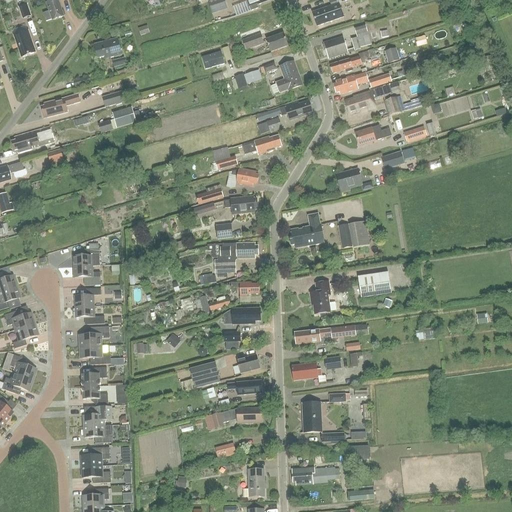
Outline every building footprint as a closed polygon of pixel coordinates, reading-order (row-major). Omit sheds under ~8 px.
[(24,19),(32,16),(28,4),(28,5),(25,0),(20,2),(21,7),(20,7),(24,19)] [(43,14),(44,16),(46,22),(52,20),(53,21),(65,17),(58,0),(47,4),(49,12),(43,14)] [(212,15),(227,10),(224,0),(217,0),(208,3),(212,15)] [(269,2),(268,0),(246,0),(250,9),(269,2)] [(328,0),(331,7),(313,14),(317,27),(344,18),(339,5),(352,0),(328,0)] [(365,27),(355,30),(357,39),(352,40),(355,52),(361,50),(360,49),(371,46),(365,27)] [(22,59),(36,54),(29,32),(14,37),(22,59)] [(262,35),(243,41),(246,51),(265,45),(262,35)] [(284,35),(267,41),(271,53),(289,47),(284,35)] [(348,54),(343,38),(324,44),(329,60),(348,54)] [(106,60),(122,56),(118,40),(95,46),(98,59),(106,57),(106,60)] [(400,61),(396,49),(386,52),(390,64),(400,61)] [(205,70),(225,64),(221,52),(202,58),(205,70)] [(353,69),(362,66),(360,58),(350,61),(350,60),(331,66),(331,67),(331,69),(332,72),(333,73),(334,75),(346,71),(347,74),(354,72),(353,69)] [(125,59),(113,62),(114,68),(127,65),(125,59)] [(265,73),(277,69),(275,63),(263,67),(265,73)] [(280,93),(280,94),(303,86),(295,63),(280,68),(285,81),(276,84),(277,86),(271,88),(274,95),(280,93)] [(422,64),(413,67),(416,74),(425,70),(422,64)] [(400,79),(412,75),(410,67),(402,70),(403,73),(398,74),(400,79)] [(118,77),(133,72),(132,68),(117,73),(118,77)] [(366,74),(355,77),(355,76),(336,82),(337,85),(334,85),(336,94),(339,93),(340,96),(359,90),(358,86),(369,83),(366,74)] [(235,78),(238,90),(247,87),(243,75),(235,78)] [(390,75),(370,81),(372,89),(392,82),(390,75)] [(360,113),(376,109),(374,102),(391,97),(388,87),(371,92),(371,93),(354,98),(355,100),(346,103),(350,115),(360,112),(360,113)] [(481,92),(434,105),(438,117),(485,104),(481,92)] [(122,94),(103,99),(106,108),(106,109),(125,103),(122,94)] [(81,104),(78,95),(44,105),(45,107),(41,108),(44,119),(68,113),(66,108),(81,104)] [(385,102),(390,117),(403,113),(399,98),(385,102)] [(424,99),(411,103),(412,104),(413,109),(414,110),(426,107),(424,99)] [(300,105),(299,103),(280,110),(265,115),(266,120),(282,115),(283,117),(287,116),(289,122),(313,114),(309,102),(300,105)] [(411,103),(403,106),(405,112),(413,110),(413,109),(411,103)] [(483,107),(473,111),(476,119),(486,116),(483,107)] [(132,109),(113,114),(117,129),(136,124),(132,109)] [(505,109),(495,112),(497,117),(506,114),(505,109)] [(88,116),(80,119),(83,128),(91,125),(88,116)] [(257,127),(260,136),(270,133),(270,134),(282,130),(278,119),(266,123),(267,124),(257,127)] [(102,134),(114,131),(111,121),(99,125),(102,134)] [(433,124),(427,126),(431,137),(437,135),(433,124)] [(382,132),(380,126),(355,134),(359,147),(392,136),(390,129),(382,132)] [(424,128),(404,135),(407,144),(427,138),(424,128)] [(16,142),(12,143),(15,151),(18,151),(19,154),(41,147),(54,144),(50,129),(37,132),(15,139),(16,142)] [(58,147),(73,143),(69,130),(54,134),(58,147)] [(269,137),(242,145),(243,148),(245,156),(258,152),(259,156),(276,151),(275,149),(282,147),(278,137),(278,136),(269,139),(269,137)] [(61,150),(47,154),(50,164),(64,160),(61,150)] [(214,156),(218,171),(238,165),(235,157),(226,160),(224,153),(214,156)] [(401,153),(382,159),(386,171),(404,165),(401,153)] [(0,183),(12,180),(10,175),(13,174),(24,171),(21,163),(8,167),(0,169),(0,183)] [(24,171),(13,174),(14,178),(16,179),(26,176),(27,174),(26,170),(24,171)] [(233,173),(232,176),(238,177),(237,184),(253,188),(254,185),(257,185),(259,177),(256,176),(257,174),(241,170),(233,173)] [(358,171),(337,176),(342,194),(351,191),(350,189),(362,186),(358,171)] [(208,194),(197,197),(199,206),(225,199),(222,190),(208,194)] [(10,204),(7,194),(0,195),(0,205),(2,214),(23,208),(21,201),(10,204)] [(231,200),(231,202),(225,202),(226,209),(232,208),(233,216),(256,214),(255,211),(258,211),(257,200),(255,200),(254,198),(231,200)] [(193,211),(192,211),(193,213),(194,216),(197,215),(202,214),(207,212),(215,210),(214,205),(205,207),(201,209),(197,210),(193,211)] [(295,246),(296,249),(325,244),(321,225),(320,225),(318,214),(308,216),(310,227),(292,230),(292,234),(289,235),(292,246),(295,246)] [(354,249),(370,246),(366,222),(350,225),(354,249)] [(349,225),(338,227),(339,235),(350,233),(349,225)] [(231,226),(216,227),(218,241),(233,239),(231,226)] [(184,242),(176,244),(178,251),(186,249),(184,242)] [(255,247),(255,244),(223,246),(223,249),(221,249),(221,262),(215,262),(216,275),(218,275),(226,275),(232,275),(232,262),(238,261),(237,260),(256,260),(256,256),(259,256),(259,247),(255,247)] [(98,267),(98,256),(100,256),(99,249),(87,250),(87,256),(73,257),(74,268),(93,267),(98,267)] [(74,268),(74,279),(101,278),(100,273),(93,273),(93,267),(74,268)] [(390,273),(359,278),(363,299),(394,294),(390,273)] [(0,280),(0,292),(17,287),(13,276),(0,280)] [(215,276),(207,278),(208,285),(216,283),(215,276)] [(331,296),(329,283),(316,285),(317,293),(310,294),(311,303),(313,303),(315,316),(331,313),(328,296),(331,296)] [(231,284),(231,289),(240,289),(240,298),(248,298),(248,296),(260,295),(260,285),(252,285),(252,284),(240,284),(231,284)] [(0,311),(9,308),(7,303),(20,298),(17,287),(0,292),(0,302),(1,304),(0,304),(0,311)] [(75,308),(95,307),(94,296),(101,296),(101,289),(89,290),(89,296),(75,297),(75,308)] [(232,307),(230,300),(210,305),(208,297),(201,299),(205,314),(232,307)] [(386,299),(383,307),(389,309),(392,301),(386,299)] [(75,308),(76,319),(90,318),(90,324),(103,324),(102,318),(95,318),(95,307),(75,308)] [(261,323),(261,310),(233,310),(233,326),(252,326),(252,323),(261,323)] [(184,311),(177,312),(179,322),(180,322),(180,324),(185,323),(185,320),(186,320),(184,311)] [(15,331),(35,325),(31,314),(18,318),(16,312),(4,316),(6,322),(11,320),(15,331)] [(487,316),(478,317),(479,325),(488,324),(487,316)] [(14,350),(27,346),(25,340),(38,336),(35,325),(15,331),(18,342),(13,344),(14,350)] [(360,327),(295,334),(296,346),(315,344),(315,346),(337,344),(337,339),(361,336),(360,327)] [(101,339),(110,339),(109,328),(94,328),(94,335),(80,336),(81,348),(101,347),(101,339)] [(437,329),(416,332),(417,340),(423,339),(424,341),(438,338),(437,329)] [(225,343),(241,343),(240,334),(224,334),(225,343)] [(179,342),(172,336),(168,341),(175,348),(179,342)] [(360,343),(346,345),(347,353),(358,351),(361,351),(360,343)] [(81,348),(81,359),(95,359),(95,366),(111,365),(111,360),(111,354),(102,354),(101,347),(81,348)] [(200,349),(199,352),(199,355),(201,357),(205,357),(207,354),(207,351),(204,349),(200,349)] [(353,353),(354,366),(362,366),(361,352),(353,353)] [(13,374),(33,381),(36,370),(23,366),(25,360),(13,356),(11,362),(17,364),(13,374)] [(241,374),(260,369),(257,356),(238,362),(241,374)] [(340,357),(325,359),(327,371),(342,369),(340,357)] [(190,371),(195,390),(220,383),(215,364),(190,371)] [(292,367),(294,383),(319,379),(317,364),(292,367)] [(83,388),(100,387),(100,379),(107,379),(107,368),(94,369),(95,375),(82,376),(83,388)] [(29,392),(33,381),(13,374),(11,380),(5,378),(1,390),(15,395),(17,389),(18,388),(29,392)] [(261,382),(228,385),(228,391),(238,390),(239,397),(263,394),(261,382)] [(109,405),(108,395),(101,395),(100,387),(83,388),(83,400),(96,400),(96,406),(109,405)] [(214,389),(207,390),(209,399),(216,397),(214,389)] [(127,394),(116,395),(117,406),(118,406),(127,406),(127,399),(127,394)] [(0,395),(0,419),(5,424),(13,414),(2,405),(6,401),(0,395)] [(346,395),(330,396),(331,404),(347,404),(347,402),(351,402),(350,395),(346,396),(346,395)] [(228,400),(218,403),(220,410),(230,407),(228,400)] [(303,404),(304,434),(322,433),(321,404),(303,404)] [(104,420),(112,420),(112,408),(94,409),(94,416),(84,416),(84,427),(105,427),(104,420)] [(238,410),(213,417),(216,429),(223,427),(223,424),(238,420),(238,425),(262,424),(262,409),(238,410)] [(122,421),(119,421),(120,425),(122,425),(122,427),(129,426),(129,424),(126,424),(126,418),(122,418),(122,421)] [(113,443),(113,436),(113,433),(105,433),(105,427),(84,427),(85,439),(95,438),(96,444),(113,443)] [(346,443),(346,434),(323,435),(323,444),(346,443)] [(369,459),(369,447),(351,448),(352,460),(369,459)] [(102,460),(110,460),(109,448),(92,449),(92,456),(82,456),(82,468),(102,467),(102,460)] [(102,467),(82,468),(83,479),(93,478),(93,484),(111,483),(111,473),(103,473),(102,467)] [(315,469),(292,471),(293,483),(296,483),(296,486),(313,485),(313,484),(328,483),(328,481),(335,480),(335,470),(334,469),(315,470),(315,469)] [(262,471),(249,471),(250,498),(265,498),(264,477),(261,477),(262,471)] [(178,480),(178,488),(186,488),(187,480),(178,480)] [(94,496),(83,496),(84,508),(104,507),(104,500),(109,500),(109,489),(94,490),(94,496)] [(349,502),(374,500),(374,491),(348,493),(349,502)]
